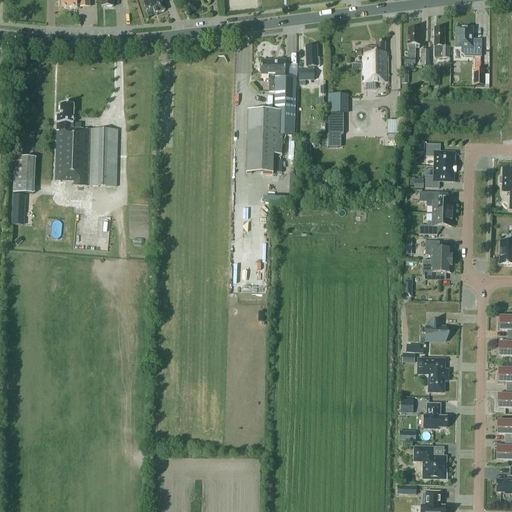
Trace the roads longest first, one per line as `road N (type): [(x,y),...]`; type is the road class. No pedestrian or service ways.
road 1 (tertiary): [(0,36),(164,36),(445,0)]
road 2 (residential): [(479,511),(482,288)]
road 3 (residential): [(482,288),(466,280),(471,161),(511,154)]
